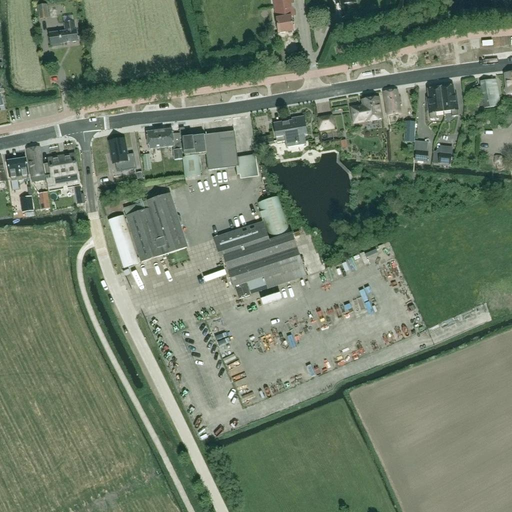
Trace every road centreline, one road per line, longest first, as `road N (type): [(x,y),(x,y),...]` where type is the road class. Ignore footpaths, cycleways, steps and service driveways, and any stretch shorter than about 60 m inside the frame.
road 1 (secondary): [(76,125),(511,64)]
road 2 (tertiary): [(221,511),(109,279),(76,125)]
